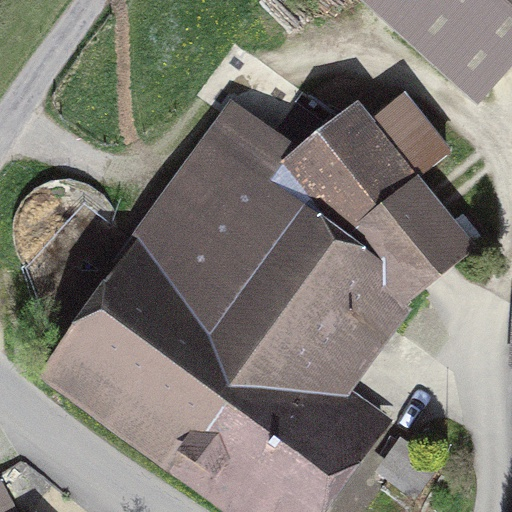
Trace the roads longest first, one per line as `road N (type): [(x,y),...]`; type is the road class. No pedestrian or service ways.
road 1 (unclassified): [(0,401),(155,511)]
road 2 (unclassified): [(0,136),(96,0)]
